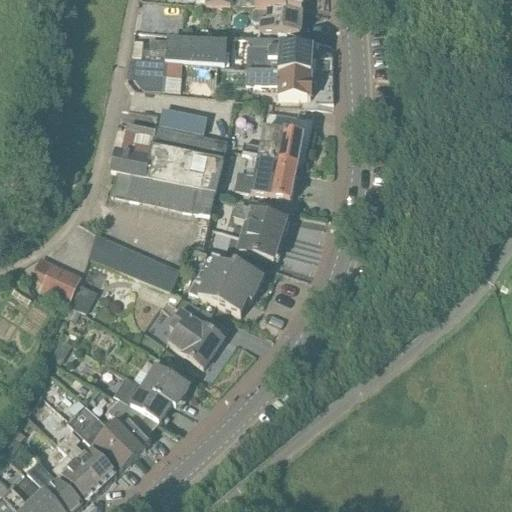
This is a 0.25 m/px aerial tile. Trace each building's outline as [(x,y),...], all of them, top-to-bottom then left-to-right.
[(207,0),(206,10),(231,11),(231,0),(207,0)] [(231,0),(231,11),(267,14),(302,17),(303,0),(231,0)] [(259,35),(300,40),(302,17),(267,14),(267,18),(264,18),(258,14),(251,17),(251,25),(257,29),(259,29),(259,35)] [(249,44),(247,74),(332,82),(332,59),(313,59),(313,48),(296,47),(249,44)] [(143,55),(143,65),(143,66),(151,67),(224,72),(226,47),(167,45),(167,48),(150,47),(149,56),(143,55)] [(127,84),(146,87),(147,87),(151,67),(143,66),(143,65),(130,65),(127,84)] [(310,104),(333,108),(332,82),(247,74),(246,85),(245,89),(277,91),(277,102),(290,103),(310,104)] [(157,131),(159,115),(128,111),(126,128),(157,131)] [(163,114),(159,131),(204,141),(207,123),(163,114)] [(256,160),(297,168),(307,123),(264,114),(257,150),(241,146),(239,158),(244,159),(256,160)] [(122,179),(131,181),(145,184),(158,187),(173,190),(187,194),(200,197),(215,200),(226,150),(155,135),(154,135),(128,130),(127,136),(153,142),(151,150),(149,161),(120,155),(115,158),(111,177),(117,178),(121,179),(122,179)] [(32,197),(36,198),(51,201),(60,159),(41,155),(32,197)] [(297,168),(256,160),(255,170),(253,184),(235,180),(232,196),(290,205),(297,168)] [(112,200),(125,203),(131,181),(122,179),(121,179),(117,178),(112,200)] [(125,203),(139,207),(145,184),(131,181),(125,203)] [(139,207),(153,210),(158,187),(145,184),(139,207)] [(173,190),(158,187),(153,210),(167,213),(173,190)] [(167,213),(181,216),(187,194),(173,190),(167,213)] [(181,216),(195,219),(200,197),(187,194),(181,216)] [(215,200),(200,197),(195,219),(210,222),(215,200)] [(246,236),(279,246),(285,227),(237,213),(232,230),(246,235),(246,236)] [(274,266),(279,246),(246,236),(241,257),(274,266)] [(98,266),(107,243),(96,238),(89,262),(98,266)] [(119,249),(107,243),(98,266),(109,271),(119,249)] [(131,254),(119,249),(109,271),(121,276),(131,254)] [(143,260),(131,254),(121,276),(133,282),(143,260)] [(155,265),(143,260),(133,282),(146,287),(155,265)] [(44,286),(52,269),(41,263),(32,281),(44,286)] [(167,271),(155,265),(146,287),(158,293),(167,271)] [(252,308),(263,283),(236,274),(231,275),(214,268),(209,278),(202,276),(196,288),(202,291),(197,301),(240,321),(241,320),(226,313),(229,306),(236,310),(240,302),(252,308)] [(40,296),(54,302),(66,276),(52,269),(44,286),(40,296)] [(180,277),(167,271),(158,293),(171,298),(180,277)] [(81,282),(66,276),(54,302),(68,309),(81,282)] [(86,318),(96,297),(83,291),(73,312),(86,318)] [(203,330),(211,321),(180,305),(175,313),(179,317),(170,332),(175,336),(168,346),(203,373),(223,345),(203,330)] [(145,390),(178,409),(189,391),(156,372),(145,390)] [(176,413),(178,409),(145,390),(143,392),(126,382),(114,402),(119,405),(118,406),(140,419),(141,419),(159,429),(173,411),(176,413)] [(142,458),(112,433),(109,436),(79,406),(64,421),(120,479),(142,458)] [(144,452),(151,445),(147,441),(159,430),(159,429),(141,419),(140,419),(118,406),(107,417),(117,428),(112,433),(142,458),(146,454),(144,452)] [(62,454),(67,460),(75,468),(103,494),(116,483),(90,454),(81,463),(71,451),(74,449),(71,446),(62,454)] [(103,494),(75,468),(67,460),(53,474),(61,482),(86,510),(103,494)] [(45,495),(43,497),(56,511),(82,511),(55,486),(45,474),(36,465),(25,475),(35,484),(45,495)] [(56,511),(43,497),(25,480),(0,504),(0,511),(56,511)]
